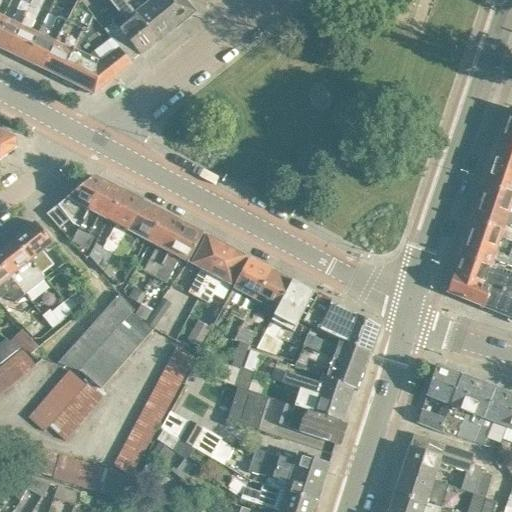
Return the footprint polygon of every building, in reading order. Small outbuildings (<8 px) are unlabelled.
[(0,48),(8,53),(33,0),(21,0),(20,2),(10,22),(3,19),(0,24),(0,48)] [(25,62),(38,36),(29,32),(39,12),(45,0),(33,0),(8,53),(15,56),(15,58),(22,61),(23,60),(24,60),(24,62),(25,62)] [(59,77),(59,78),(73,50),(82,32),(86,34),(94,17),(80,0),(77,0),(74,4),(66,21),(65,20),(63,24),(42,69),(50,73),(50,75),(56,78),(58,77),(59,77)] [(105,0),(115,12),(118,15),(109,22),(112,26),(105,31),(110,39),(130,64),(135,60),(152,47),(156,44),(122,0),(105,0)] [(122,0),(156,44),(175,28),(152,1),(152,0),(151,0),(122,0)] [(151,0),(152,0),(152,1),(175,28),(194,13),(182,0),(151,0)] [(35,65),(42,69),(63,24),(65,20),(56,16),(45,39),(38,36),(25,62),(26,61),(27,62),(27,64),(33,67),(35,65)] [(72,86),(74,85),(75,86),(78,87),(78,88),(92,59),(96,50),(110,39),(105,31),(94,17),(86,34),(82,32),(73,50),(59,78),(59,79),(61,78),(62,79),(62,81),(72,86)] [(110,39),(96,50),(92,59),(78,88),(78,89),(88,94),(90,93),(93,94),(130,64),(110,39)] [(498,145),(497,147),(511,152),(511,129),(504,126),(498,145)] [(15,138),(0,130),(0,159),(16,147),(15,138)] [(496,148),(490,167),(511,174),(511,152),(497,147),(496,148)] [(511,174),(490,167),(484,185),(511,194),(511,174)] [(78,226),(103,181),(94,176),(47,214),(60,230),(72,220),(75,224),(78,226)] [(98,215),(107,220),(122,191),(103,181),(78,226),(70,241),(88,250),(94,238),(88,235),(98,215)] [(511,194),(484,185),(478,203),(511,214),(511,194)] [(103,271),(140,201),(122,191),(107,220),(114,223),(101,249),(105,251),(97,266),(103,271)] [(140,201),(103,271),(110,279),(120,259),(123,260),(135,236),(146,241),(147,242),(149,242),(164,214),(162,212),(140,201)] [(511,214),(478,203),(471,222),(502,232),(505,224),(511,226),(511,214)] [(143,271),(154,277),(182,223),(164,214),(149,242),(156,246),(143,271)] [(471,222),(466,239),(511,255),(511,242),(500,238),(502,232),(471,222)] [(13,241),(44,280),(46,278),(42,273),(53,264),(43,251),(51,244),(35,223),(13,241)] [(182,223),(154,277),(156,278),(165,282),(178,258),(188,263),(203,234),(182,223)] [(203,291),(226,247),(207,236),(191,265),(200,270),(187,294),(197,299),(203,291)] [(511,255),(496,250),(466,239),(459,257),(490,267),(491,266),(493,260),(511,267),(511,255)] [(13,241),(0,251),(0,265),(24,296),(44,280),(13,241)] [(245,257),(226,247),(203,291),(197,299),(208,305),(221,280),(231,285),(245,257)] [(490,267),(459,257),(454,274),(493,287),(511,293),(511,273),(491,266),(490,267)] [(249,259),(222,309),(233,315),(244,321),(255,301),(271,270),(249,259)] [(0,298),(8,292),(16,303),(24,296),(0,265),(0,298)] [(255,301),(276,312),(292,281),(271,270),(255,301)] [(447,293),(487,309),(493,287),(454,274),(450,283),(447,293)] [(276,312),(257,349),(276,356),(283,343),(281,341),(285,333),(280,331),(282,328),(293,334),(300,321),(302,322),(317,294),(292,281),(276,312)] [(511,293),(493,287),(487,309),(511,318),(511,293)] [(134,288),(128,298),(139,305),(145,295),(134,288)] [(312,327),(341,341),(371,354),(375,341),(380,328),(361,318),(322,297),(317,294),(302,322),(309,325),(310,326),(312,327)] [(125,301),(119,295),(109,306),(125,320),(133,310),(125,301)] [(73,296),(63,304),(69,311),(79,304),(73,296)] [(63,304),(52,313),(60,323),(71,314),(69,311),(63,304)] [(142,304),(137,313),(147,319),(153,311),(142,304)] [(125,320),(109,306),(100,316),(116,330),(122,322),(125,320)] [(158,307),(147,322),(155,328),(166,313),(158,307)] [(133,310),(125,320),(122,322),(143,341),(153,330),(147,324),(137,313),(133,310)] [(100,316),(93,324),(109,337),(114,332),(116,330),(100,316)] [(45,321),(36,328),(43,337),(52,330),(45,321)] [(135,351),(143,341),(122,322),(116,330),(114,332),(135,351)] [(109,337),(93,324),(85,333),(101,347),(105,342),(109,337)] [(196,325),(187,342),(201,349),(209,333),(196,325)] [(241,331),(236,342),(239,343),(250,348),(255,337),(241,331)] [(126,360),(135,351),(114,332),(109,337),(105,342),(126,360)] [(101,347),(85,333),(78,341),(93,355),(96,352),(101,347)] [(364,372),(371,354),(341,341),(338,348),(308,336),(304,346),(364,372)] [(0,363),(20,348),(8,341),(6,339),(0,344),(0,363)] [(93,355),(78,341),(70,349),(87,362),(88,361),(93,355)] [(118,370),(126,360),(105,342),(101,347),(96,352),(118,370)] [(330,369),(326,378),(353,390),(357,391),(364,372),(304,346),(295,367),(305,370),(309,360),(330,369)] [(176,347),(171,357),(184,364),(189,355),(176,347)] [(87,362),(70,349),(57,364),(71,368),(79,371),(87,362)] [(26,354),(23,350),(14,357),(27,373),(35,366),(26,354)] [(250,351),(244,370),(254,373),(256,374),(262,355),(250,351)] [(109,380),(118,370),(96,352),(93,355),(88,361),(109,380)] [(19,379),(27,373),(14,357),(6,363),(19,379)] [(171,357),(166,366),(180,373),(184,364),(171,357)] [(79,371),(87,378),(101,390),(109,380),(88,361),(87,362),(79,371)] [(0,371),(11,386),(19,379),(6,363),(0,368),(0,371)] [(219,365),(214,380),(234,387),(240,372),(231,369),(219,365)] [(450,406),(462,376),(436,365),(426,396),(450,406)] [(166,366),(161,375),(175,382),(180,373),(166,366)] [(240,372),(234,387),(238,388),(248,392),(254,373),(244,370),(241,369),(240,372)] [(0,388),(3,392),(11,386),(0,371),(0,388)] [(79,393),(83,388),(85,386),(68,371),(62,379),(79,393)] [(282,383),(301,390),(348,405),(353,390),(326,378),(321,376),(319,383),(285,372),(282,383)] [(161,375),(156,384),(170,392),(175,382),(161,375)] [(483,419),(495,389),(462,376),(450,406),(466,412),(483,419)] [(101,390),(87,378),(84,381),(88,384),(86,386),(85,386),(83,388),(99,402),(106,394),(101,390)] [(55,386),(72,401),(76,396),(79,393),(62,379),(55,386)] [(156,384),(151,393),(165,401),(170,392),(156,384)] [(48,394),(65,409),(69,404),(72,401),(55,386),(48,394)] [(92,410),(99,402),(83,388),(79,393),(76,396),(92,410)] [(269,399),(248,392),(238,388),(228,421),(259,431),(269,399)] [(493,421),(506,426),(511,411),(511,395),(495,389),(483,419),(474,443),(483,446),(493,421)] [(296,407),(342,422),(348,405),(301,390),(296,407)] [(151,393),(146,403),(160,410),(165,401),(151,393)] [(58,417),(63,412),(65,409),(48,394),(41,402),(58,417)] [(85,418),(92,410),(76,396),(72,401),(69,404),(85,418)] [(34,410),(51,425),(56,420),(58,417),(41,402),(34,410)] [(146,403),(142,412),(155,419),(160,410),(146,403)] [(79,426),(85,418),(69,404),(65,409),(63,412),(79,426)] [(347,424),(342,422),(296,407),(288,428),(300,432),(335,444),(340,445),(347,424)] [(49,427),(51,425),(34,410),(28,417),(43,432),(49,427)] [(422,410),(417,423),(440,432),(444,419),(422,410)] [(72,434),(79,426),(63,412),(58,417),(56,420),(72,434)] [(142,412),(137,421),(150,428),(155,419),(142,412)] [(474,443),(483,419),(466,412),(457,438),(474,443)] [(65,441),(72,434),(56,420),(51,425),(49,427),(65,441)] [(137,421),(132,430),(145,437),(150,428),(137,421)] [(180,440),(211,458),(220,442),(222,439),(203,428),(202,430),(189,423),(180,440)] [(132,430),(127,439),(141,446),(145,437),(132,430)] [(165,432),(159,441),(166,446),(173,451),(180,440),(165,432)] [(414,435),(402,471),(432,481),(438,463),(466,472),(468,473),(471,466),(474,454),(414,435)] [(127,439),(122,448),(136,455),(141,446),(127,439)] [(233,450),(220,442),(211,458),(224,466),(233,450)] [(166,446),(162,453),(163,456),(170,460),(175,452),(173,451),(166,446)] [(34,447),(31,459),(53,466),(57,454),(34,447)] [(122,448),(117,457),(131,465),(136,455),(122,448)] [(253,461),(323,483),(324,478),(329,464),(296,454),(294,462),(256,450),(253,461)] [(71,459),(60,455),(52,478),(64,482),(71,459)] [(117,457),(113,466),(126,473),(131,465),(117,457)] [(0,479),(14,466),(7,459),(0,465),(0,479)] [(50,477),(53,466),(31,459),(27,469),(50,477)] [(83,462),(71,459),(64,482),(76,486),(83,462)] [(149,460),(140,475),(148,480),(158,464),(149,460)] [(253,461),(249,471),(274,479),(272,487),(316,502),(323,483),(253,461)] [(95,466),(83,462),(76,486),(88,489),(95,466)] [(21,474),(14,466),(0,479),(0,481),(6,488),(21,474)] [(88,489),(100,493),(107,470),(95,466),(88,489)] [(460,490),(474,495),(482,472),(482,470),(471,466),(468,473),(466,472),(460,490)] [(126,476),(107,470),(100,493),(119,499),(126,476)] [(402,471),(395,494),(442,510),(449,487),(432,481),(402,471)] [(493,476),(482,472),(474,495),(486,499),(493,476)] [(10,491),(20,502),(33,479),(25,477),(10,491)] [(50,485),(33,479),(20,502),(28,490),(42,499),(50,485)] [(244,488),(241,499),(278,511),(280,511),(313,511),(316,502),(272,487),(263,485),(260,493),(244,488)] [(75,506),(79,494),(58,487),(54,500),(75,506)] [(388,511),(441,511),(442,510),(395,494),(388,511)] [(481,511),(494,511),(497,502),(486,499),(481,511)]
